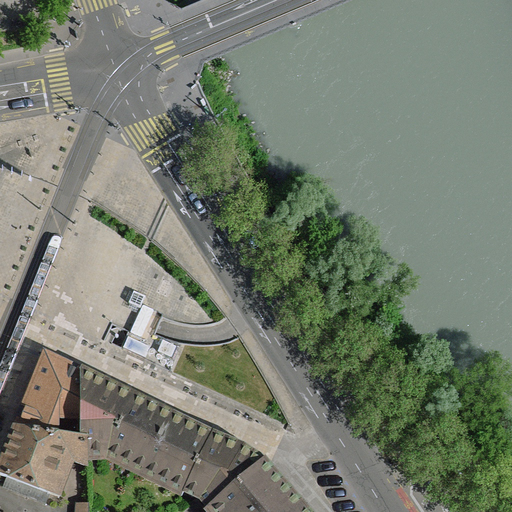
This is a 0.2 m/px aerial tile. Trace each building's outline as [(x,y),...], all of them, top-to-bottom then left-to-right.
[(47,355),(17,429),(57,435),(59,418),(79,420),(81,372),(47,355)] [(79,420),(79,439),(89,440),(89,456),(106,455),(107,453),(134,398),(81,372),(79,420)] [(134,398),(107,453),(185,493),(213,437),(134,398)] [(57,435),(17,429),(0,471),(0,475),(8,479),(50,495),(64,459),(72,438),(57,435)] [(243,450),(213,437),(185,493),(197,499),(200,497),(204,502),(210,509),(212,508),(264,463),(249,454),(243,450)] [(79,439),(72,438),(64,459),(89,467),(89,456),(89,440),(79,439)] [(297,511),(303,508),(264,463),(212,508),(215,511),(297,511)] [(50,495),(8,479),(5,488),(46,505),(50,495)]
